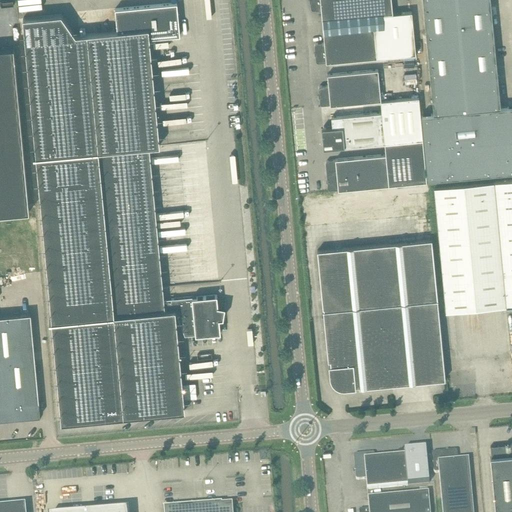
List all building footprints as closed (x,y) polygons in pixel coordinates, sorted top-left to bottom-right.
[(310,0),(311,8),(312,10),(313,10),(321,10),(322,20),(332,19),(393,13),(391,0),(310,0)] [(490,0),(422,0),(428,53),(434,114),(422,115),(428,180),(511,171),(511,106),(500,107),(490,0)] [(115,9),(117,31),(76,35),(61,15),(23,18),(36,156),(33,156),(34,158),(36,157),(52,321),(49,321),(49,323),(52,323),(61,422),(123,416),(184,410),(175,313),(176,313),(185,336),(195,335),(220,333),(219,318),(218,305),(217,295),(197,297),(196,296),(164,299),(149,146),(160,145),(149,38),(180,35),(177,3),(115,9)] [(314,45),(314,46),(316,60),(316,61),(316,62),(317,62),(317,63),(318,63),(326,62),(326,63),(336,62),(377,58),(414,54),(410,12),(393,14),(393,13),(332,19),(322,20),(323,32),(324,42),(317,43),(316,43),(315,43),(315,44),(315,45),(314,45)] [(0,214),(29,212),(14,58),(13,48),(0,48),(0,214)] [(328,85),(320,86),(319,87),(318,88),(320,103),(321,105),(322,105),(330,105),(381,100),(378,70),(337,74),(327,74),(328,85)] [(332,128),(325,128),(323,129),(323,131),(324,146),(325,148),(327,148),(334,147),(334,148),(385,143),(424,139),(420,97),(381,100),(382,112),(341,116),(331,117),(332,128)] [(326,162),(326,163),(328,188),(329,190),(331,190),(338,189),(338,190),(348,189),(428,181),(424,139),(385,143),(386,154),(345,158),(335,159),(335,160),(328,161),(327,161),(326,161),(326,162)] [(511,180),(434,187),(446,312),(511,305),(511,180)] [(341,389),(345,389),(356,388),(356,386),(359,386),(359,388),(445,379),(437,299),(431,239),(318,251),(328,361),(330,360),(331,365),(328,365),(330,376),(331,380),(333,384),(336,387),(341,389)] [(0,316),(0,419),(40,416),(31,314),(0,316)] [(195,383),(182,384),(184,399),(196,398),(195,383)] [(495,511),(511,511),(511,443),(510,444),(510,445),(490,446),(491,457),(490,458),(495,511)] [(373,453),(372,453),(355,454),(354,455),(354,456),(356,478),(356,479),(357,479),(358,479),(366,479),(367,489),(429,483),(426,448),(404,450),(404,455),(375,457),(374,454),(374,453),(373,453)] [(455,450),(434,452),(432,453),(432,454),(432,460),(433,471),(434,472),(436,472),(439,472),(442,511),(473,511),(468,459),(458,460),(457,452),(457,450),(455,450)] [(369,508),(361,509),(359,510),(359,511),(358,511),(430,511),(428,492),(368,498),(369,508)]
